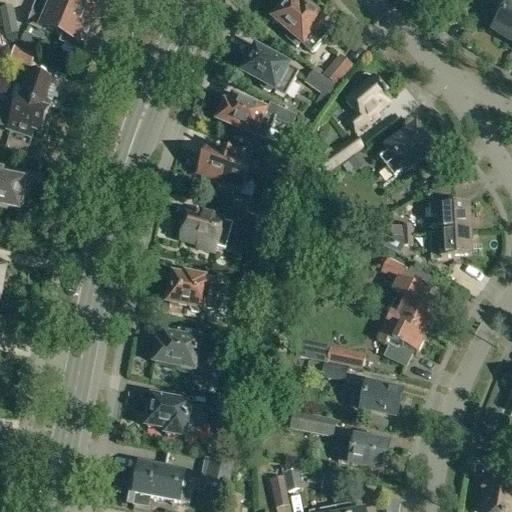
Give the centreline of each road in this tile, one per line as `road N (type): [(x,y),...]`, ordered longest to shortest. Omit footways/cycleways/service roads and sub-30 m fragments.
road 1 (primary): [(48,511),(114,191),(153,73),(194,0)]
road 2 (residential): [(511,298),(451,414),(429,511)]
road 3 (unclassified): [(435,66),(511,178)]
